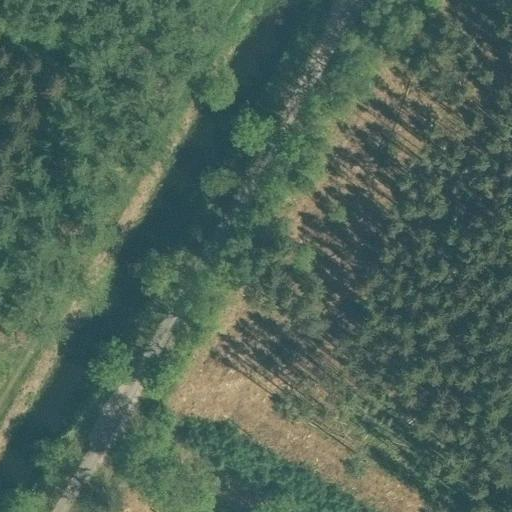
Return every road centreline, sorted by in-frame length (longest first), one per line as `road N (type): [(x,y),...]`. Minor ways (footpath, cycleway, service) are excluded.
road 1 (unclassified): [(346,0),(59,511)]
road 2 (track): [(246,0),(0,425)]
